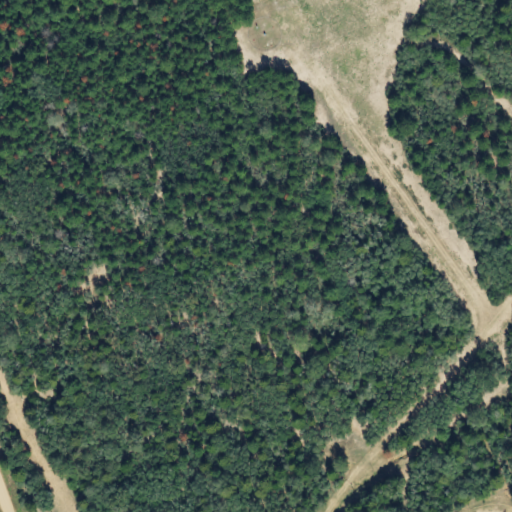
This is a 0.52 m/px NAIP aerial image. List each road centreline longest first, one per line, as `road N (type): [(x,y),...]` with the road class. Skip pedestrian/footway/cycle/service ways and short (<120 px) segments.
road 1 (residential): [(302,511),(511,247)]
road 2 (residential): [(311,71),(481,287)]
road 3 (residential): [(75,511),(0,355)]
